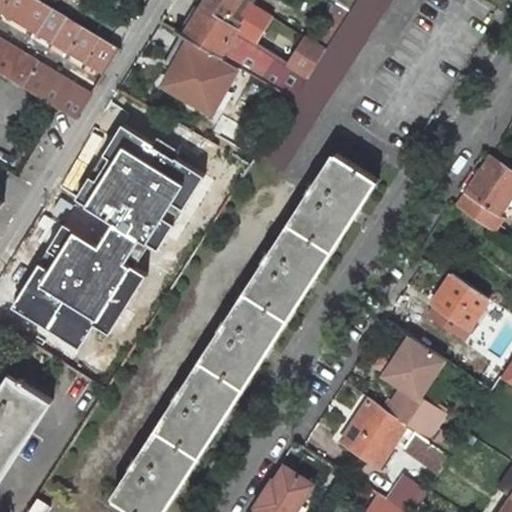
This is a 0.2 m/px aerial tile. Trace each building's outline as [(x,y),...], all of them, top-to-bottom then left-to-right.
[(0,0),(0,7),(106,72),(121,47),(42,0),(0,0)] [(221,55),(243,19),(231,13),(238,0),(204,0),(184,34),(185,34),(221,55)] [(390,0),(357,0),(351,9),(326,50),(325,50),(295,98),(258,155),(282,170),(390,0)] [(351,9),(335,0),(334,0),(309,40),(326,50),(351,9)] [(326,50),(309,40),(250,6),(243,19),(221,55),(222,56),(224,57),(239,66),(245,69),(295,98),(325,50),(326,50)] [(173,68),(164,83),(213,112),(239,66),(224,57),(222,56),(221,55),(185,34),(184,34),(182,33),(173,49),(181,54),(173,68)] [(0,36),(0,71),(77,118),(93,94),(0,36)] [(173,49),(165,64),(173,68),(181,54),(173,49)] [(181,123),(174,119),(166,135),(185,146),(184,147),(242,180),(253,164),(181,123)] [(379,180),(337,153),(115,498),(136,511),(165,511),(201,457),(245,388),(290,318),(334,249),(379,180)] [(511,168),(492,155),(467,191),(499,214),(508,201),(511,195),(511,168)] [(111,182),(73,160),(62,178),(100,199),(111,182)] [(467,191),(458,205),(490,227),(499,214),(467,191)] [(174,193),(164,211),(197,229),(207,235),(216,219),(174,193)] [(115,217),(81,196),(49,248),(75,263),(84,269),(104,235),(115,217)] [(207,235),(197,229),(147,306),(157,312),(207,235)] [(75,263),(49,248),(19,296),(43,310),(47,305),(49,306),(75,263)] [(490,298),(453,272),(433,302),(437,304),(441,307),(435,317),(464,337),(471,327),(490,298)] [(430,314),(435,317),(441,307),(437,304),(430,314)] [(157,312),(147,306),(139,320),(149,326),(157,312)] [(394,307),(386,318),(407,332),(415,321),(394,307)] [(74,346),(50,331),(40,345),(65,361),(74,346)] [(420,394),(445,358),(429,347),(411,334),(384,374),(404,388),(390,410),(400,417),(407,422),(417,429),(428,436),(445,411),(420,394)] [(511,360),(503,375),(511,380),(511,360)] [(0,483),(54,400),(10,371),(0,387),(0,483)] [(390,410),(372,398),(344,440),(380,463),(407,422),(400,417),(390,410)] [(428,436),(417,429),(406,445),(441,469),(452,452),(428,436)] [(296,511),(315,483),(285,464),(275,480),(273,478),(256,506),(258,507),(254,511),(296,511)] [(511,491),(511,467),(500,485),(511,491)] [(408,511),(412,511),(428,487),(402,470),(385,497),(393,502),(408,511)] [(408,511),(393,502),(385,497),(379,493),(365,511),(408,511)] [(30,511),(31,511),(47,511),(51,506),(39,497),(30,511)] [(511,511),(511,498),(502,511),(511,511)]
